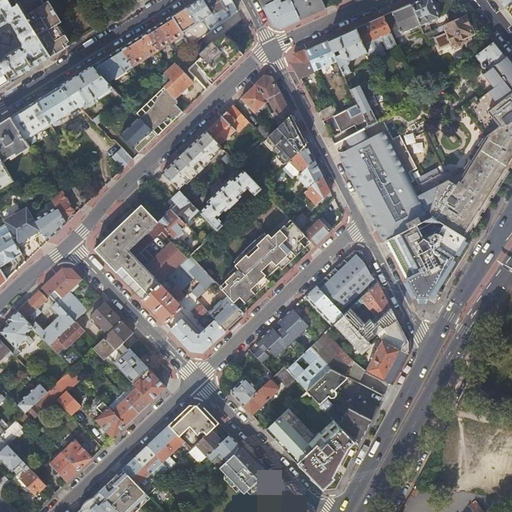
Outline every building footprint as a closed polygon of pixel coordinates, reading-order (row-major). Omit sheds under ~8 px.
[(0,0),(0,87),(50,56),(16,0),(0,0)] [(16,0),(50,56),(68,45),(66,42),(61,35),(63,34),(57,24),(43,2),(42,0),(16,0)] [(48,0),(46,0),(43,2),(57,24),(61,21),(48,0)] [(197,0),(172,16),(184,34),(190,45),(237,11),(231,0),(197,0)] [(279,0),(274,0),(263,6),(273,25),(279,29),(300,19),(290,0),(287,0),(281,3),(279,0)] [(290,0),(300,19),(325,8),(321,0),(290,0)] [(431,0),(415,0),(410,3),(419,23),(420,25),(424,23),(425,26),(433,22),(432,19),(439,16),(431,0)] [(511,0),(498,0),(505,8),(510,4),(511,2),(511,0)] [(410,3),(382,15),(392,36),(419,23),(410,3)] [(447,27),(463,19),(469,17),(464,10),(444,19),(447,27)] [(382,15),(355,27),(366,52),(381,46),(379,41),(382,40),(386,49),(395,44),(392,36),(382,15)] [(158,24),(170,43),(184,34),(172,16),(166,20),(158,24)] [(447,27),(444,28),(446,32),(443,33),(443,35),(450,51),(454,52),(458,50),(460,46),(459,44),(482,34),(479,30),(470,34),(463,19),(447,27)] [(153,28),(146,32),(158,50),(170,43),(158,24),(153,28)] [(355,27),(327,40),(337,60),(343,74),(351,71),(348,64),(349,60),(366,52),(355,27)] [(140,36),(133,40),(144,59),(158,50),(146,32),(140,36)] [(203,40),(194,49),(199,54),(199,59),(195,63),(213,83),(243,54),(223,34),(214,43),(212,41),(208,44),(203,40)] [(476,43),(481,50),(489,43),(484,37),(476,43)] [(126,45),(120,48),(132,67),(144,59),(133,40),(126,45)] [(327,40),(305,50),(314,70),(337,60),(327,40)] [(381,46),(366,52),(369,59),(384,53),(383,50),(386,49),(382,40),(379,41),(381,46)] [(481,50),(471,57),(477,65),(477,67),(477,68),(478,69),(479,69),(480,70),(482,70),(487,66),(486,65),(489,63),(491,66),(501,59),(489,43),(481,50)] [(108,56),(92,66),(107,82),(132,67),(120,48),(108,56)] [(314,70),(305,50),(294,55),(292,61),(297,71),(300,77),(314,70)] [(493,87),(478,99),(474,95),(460,106),(484,136),(465,171),(458,174),(457,174),(453,172),(448,171),(444,172),(439,173),(439,174),(436,168),(420,177),(417,170),(409,174),(408,172),(416,168),(399,135),(392,139),(382,119),(378,121),(358,131),(345,138),(351,148),(339,154),(384,240),(386,239),(411,226),(428,217),(429,215),(465,237),(511,160),(511,72),(501,59),(491,66),(483,74),(493,87)] [(77,75),(60,86),(79,106),(80,107),(86,103),(89,106),(115,90),(114,89),(107,82),(92,66),(77,75)] [(165,87),(165,88),(175,99),(192,81),(182,70),(176,76),(170,70),(164,76),(170,82),(165,87)] [(270,119),(276,128),(288,117),(271,83),(268,79),(261,78),(252,87),(262,105),(262,106),(265,104),(263,101),(266,100),(274,117),(270,119)] [(356,103),(346,108),(346,109),(333,116),(341,132),(355,125),(358,131),(378,121),(371,107),(378,103),(375,95),(367,98),(360,83),(350,88),(356,103)] [(114,89),(115,90),(120,96),(126,92),(118,84),(114,89)] [(48,94),(36,101),(50,124),(52,123),(53,125),(55,125),(60,122),(61,120),(59,118),(79,106),(60,86),(48,94)] [(262,105),(252,87),(238,100),(252,115),(262,105)] [(152,106),(140,117),(153,130),(158,125),(164,122),(170,119),(176,116),(181,112),(182,111),(176,105),(178,103),(177,100),(175,99),(165,88),(162,91),(162,92),(160,94),(160,93),(158,96),(154,103),(152,106)] [(16,110),(28,103),(25,98),(13,105),(16,110)] [(24,109),(11,117),(25,140),(27,139),(28,141),(31,141),(35,138),(35,137),(34,134),(50,124),(36,101),(24,109)] [(338,112),(333,104),(320,111),(324,119),(338,112)] [(238,132),(249,121),(233,105),(206,131),(220,145),(235,130),(238,132)] [(93,120),(95,123),(97,124),(105,118),(101,114),(93,120)] [(0,123),(0,158),(1,160),(3,163),(5,162),(4,160),(12,155),(19,151),(20,153),(30,147),(25,140),(11,117),(0,123)] [(276,128),(256,147),(264,155),(272,148),(287,163),(304,147),(288,117),(276,128)] [(221,150),(223,148),(220,145),(206,131),(163,172),(179,189),(186,182),(187,183),(215,155),(214,154),(220,149),(221,150)] [(415,132),(406,136),(409,146),(419,143),(415,132)] [(419,145),(410,150),(415,159),(424,154),(419,145)] [(133,159),(121,147),(111,156),(123,168),(133,159)] [(304,147),(287,163),(298,175),(311,162),(304,147)] [(0,188),(13,181),(3,163),(1,160),(0,161),(0,188)] [(311,162),(298,175),(294,179),(305,191),(319,177),(311,162)] [(261,189),(244,170),(235,179),(233,177),(208,201),(210,203),(201,212),(218,229),(224,223),(218,216),(224,209),(226,211),(242,196),(241,194),(248,187),(255,195),(261,189)] [(85,181),(81,175),(72,181),(76,187),(85,181)] [(319,177),(305,191),(301,194),(313,207),(327,193),(319,177)] [(185,223),(199,210),(195,206),(183,193),(180,190),(171,198),(175,202),(170,207),(171,209),(185,223)] [(62,191),(51,198),(57,207),(63,217),(74,211),(62,191)] [(183,193),(195,206),(197,204),(195,202),(197,200),(188,191),(186,192),(185,191),(183,193)] [(159,222),(142,204),(136,210),(120,226),(95,249),(144,300),(160,284),(129,251),(159,222)] [(27,206),(2,220),(9,232),(16,244),(41,230),(35,219),(27,206)] [(117,222),(120,226),(136,210),(132,206),(117,222)] [(289,206),(283,212),(291,220),(300,229),(306,224),(306,223),(289,206)] [(57,207),(35,219),(41,230),(47,241),(66,223),(63,217),(57,207)] [(187,225),(185,223),(171,209),(159,222),(175,239),(183,232),(181,230),(187,225)] [(428,217),(411,226),(386,239),(384,240),(415,301),(426,301),(465,237),(429,215),(428,217)] [(315,245),(331,231),(319,218),(303,233),(311,241),(315,245)] [(300,229),(291,220),(272,237),(268,234),(266,236),(265,237),(238,263),(235,265),(238,268),(220,286),(227,293),(241,308),(255,294),(250,289),(261,280),(262,281),(267,277),(278,266),(282,262),(281,261),(290,252),(294,257),(311,241),(303,233),(300,229)] [(16,244),(9,232),(0,237),(0,266),(21,253),(16,244)] [(265,237),(266,236),(264,233),(250,243),(239,255),(235,260),(238,263),(265,237)] [(190,255),(204,243),(198,237),(185,249),(190,255)] [(182,263),(187,259),(170,241),(144,265),(161,283),(172,272),(182,263)] [(355,303),(377,282),(361,250),(357,250),(353,250),(317,285),(316,285),(344,314),(350,308),(355,303)] [(281,269),(294,257),(290,252),(281,261),(282,262),(278,266),(281,269)] [(214,281),(190,255),(187,259),(182,263),(195,277),(202,284),(193,292),(198,297),(214,281)] [(185,286),(195,277),(182,263),(172,272),(185,286)] [(42,287),(56,301),(75,320),(87,308),(70,290),(82,278),(72,267),(63,267),(42,287)] [(250,289),(255,294),(270,280),(267,277),(262,281),(261,280),(250,289)] [(384,328),(396,319),(377,282),(355,303),(358,306),(363,302),(375,315),(371,319),(369,318),(364,322),(350,308),(344,314),(368,339),(374,335),(375,334),(373,331),(380,324),(384,328)] [(160,284),(144,300),(166,323),(182,307),(160,284)] [(305,296),(332,325),(334,323),(344,314),(316,285),(305,296)] [(40,289),(18,310),(24,317),(29,313),(34,318),(41,312),(38,308),(48,298),(40,289)] [(225,331),(245,312),(241,308),(227,293),(207,311),(215,320),(225,331)] [(33,327),(50,344),(58,336),(61,334),(75,320),(56,301),(52,306),(60,315),(45,330),(36,321),(34,323),(31,321),(29,322),(33,327)] [(91,315),(108,333),(122,320),(104,302),(91,315)] [(198,318),(207,310),(201,304),(193,312),(198,318)] [(294,341),(309,327),(301,318),(292,308),(277,323),(279,325),(273,330),(289,346),(293,350),(298,345),(294,341)] [(30,330),(33,327),(29,322),(24,317),(18,310),(9,319),(11,321),(1,332),(2,333),(0,334),(0,340),(12,353),(16,357),(21,352),(17,348),(30,335),(29,334),(31,332),(30,330)] [(309,327),(319,338),(325,332),(307,312),(301,318),(309,327)] [(41,313),(34,319),(43,328),(49,322),(41,313)] [(82,318),(81,316),(76,319),(82,328),(92,321),(87,314),(82,318)] [(377,337),(374,335),(368,339),(344,314),(334,323),(361,353),(371,344),(377,337)] [(203,351),(225,331),(215,320),(206,328),(205,326),(202,329),(204,331),(201,334),(200,334),(200,332),(197,332),(196,333),(181,318),(171,328),(192,351),(198,351),(203,351)] [(365,370),(390,384),(408,350),(408,341),(396,319),(384,328),(377,333),(380,338),(378,340),(375,346),(377,347),(366,369),(365,370)] [(61,334),(69,343),(83,329),(75,320),(61,334)] [(108,333),(93,348),(110,366),(114,362),(128,349),(122,343),(133,332),(122,320),(108,333)] [(310,346),(330,366),(340,372),(345,374),(353,360),(357,353),(331,326),(325,332),(319,338),(310,346)] [(250,351),(264,366),(273,357),(275,359),(289,346),(273,330),(271,328),(255,344),(256,346),(250,351)] [(58,336),(67,345),(69,343),(61,334),(58,336)] [(50,344),(72,368),(80,360),(67,345),(58,336),(50,344)] [(0,360),(5,355),(8,357),(12,353),(0,340),(0,360)] [(295,377),(307,390),(330,366),(310,346),(300,357),(287,369),(295,377)] [(128,349),(114,362),(137,386),(151,401),(167,386),(130,347),(128,349)] [(345,374),(359,382),(365,370),(366,369),(353,360),(345,374)] [(25,374),(29,370),(23,364),(19,368),(25,374)] [(287,385),(295,377),(287,369),(284,366),(276,374),(287,385)] [(307,390),(353,438),(359,444),(366,430),(378,408),(366,402),(365,404),(353,398),(351,403),(345,400),(345,402),(342,401),(339,405),(342,407),(343,405),(348,407),(342,419),(317,394),(340,372),(330,366),(307,390)] [(72,368),(48,390),(71,414),(81,404),(79,402),(67,390),(72,386),(81,396),(90,387),(72,368)] [(29,379),(33,375),(29,370),(25,374),(24,375),(29,379)] [(0,381),(8,390),(15,384),(4,374),(0,377),(0,381)] [(230,391),(243,405),(262,387),(268,382),(263,377),(254,385),(246,376),(230,391)] [(243,405),(252,414),(279,388),(270,379),(268,382),(262,387),(243,405)] [(16,404),(25,413),(48,390),(40,381),(16,404)] [(81,396),(72,386),(67,390),(79,402),(83,397),(81,396)] [(125,397),(140,412),(151,401),(137,386),(125,397)] [(330,482),(353,438),(307,390),(266,429),(318,484),(330,482)] [(112,410),(126,425),(140,412),(125,397),(112,410)] [(96,419),(113,438),(126,425),(112,410),(103,401),(101,399),(98,402),(100,404),(97,406),(103,412),(96,419)] [(212,430),(219,422),(204,407),(203,409),(199,405),(195,405),(190,405),(169,425),(184,440),(192,449),(196,445),(212,430)] [(25,413),(19,418),(32,430),(34,428),(37,425),(25,413)] [(0,425),(5,431),(10,427),(1,419),(0,419),(0,425)] [(0,436),(0,437),(8,445),(17,435),(19,437),(26,430),(16,421),(10,427),(5,431),(0,436)] [(45,440),(48,437),(37,425),(34,428),(45,440)] [(169,425),(147,445),(162,462),(166,466),(170,469),(175,464),(167,456),(184,440),(169,425)] [(207,456),(215,448),(223,441),(212,430),(196,445),(207,456)] [(215,448),(226,460),(241,446),(230,434),(223,441),(215,448)] [(22,469),(27,465),(8,445),(0,437),(0,458),(12,471),(19,465),(22,469)] [(62,451),(79,469),(93,457),(86,449),(88,447),(85,444),(82,446),(76,439),(62,451)] [(135,457),(150,473),(162,462),(147,445),(135,457)] [(188,452),(199,464),(207,456),(196,445),(192,449),(188,452)] [(304,511),(241,446),(226,460),(220,466),(246,494),(249,491),(256,499),(241,511),(304,511)] [(50,463),(67,481),(79,469),(62,451),(50,463)] [(123,468),(126,471),(139,484),(150,473),(135,457),(123,468)] [(150,473),(154,477),(166,466),(162,462),(150,473)] [(36,495),(47,485),(27,465),(22,469),(16,475),(15,477),(17,479),(20,479),(36,495)] [(119,511),(146,511),(156,503),(143,489),(139,484),(126,471),(123,473),(120,471),(104,486),(107,489),(102,494),(119,511)] [(143,489),(154,477),(150,473),(139,484),(143,489)] [(0,487),(1,489),(10,481),(4,475),(0,478),(0,487)] [(16,484),(11,479),(10,481),(1,489),(6,493),(16,484)] [(119,511),(102,494),(101,493),(80,511),(119,511)] [(146,511),(154,511),(160,507),(156,503),(146,511)]
